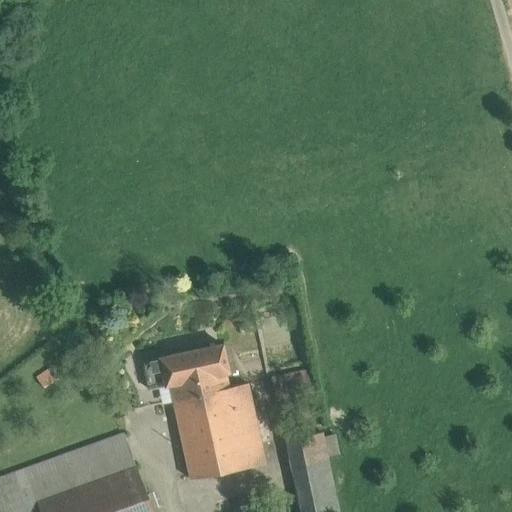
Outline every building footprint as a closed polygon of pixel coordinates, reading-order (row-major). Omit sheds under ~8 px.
[(222,345),(159,359),(159,360),(143,363),(149,390),(164,387),(169,386),(225,374),(228,374),(222,345)] [(50,368),(36,378),(43,387),(56,378),(50,368)] [(312,370),(273,379),(277,400),(316,392),(312,370)] [(225,374),(169,386),(190,480),(265,465),(248,384),(229,389),(225,374)] [(322,433),(286,441),(300,511),(338,511),(327,458),(323,437),(322,433)] [(123,434),(104,440),(116,474),(135,468),(123,434)] [(335,435),(323,437),(327,458),(339,455),(335,435)] [(104,440),(0,477),(0,511),(39,511),(37,503),(116,474),(104,440)] [(116,474),(37,503),(39,511),(151,511),(135,468),(116,474)]
